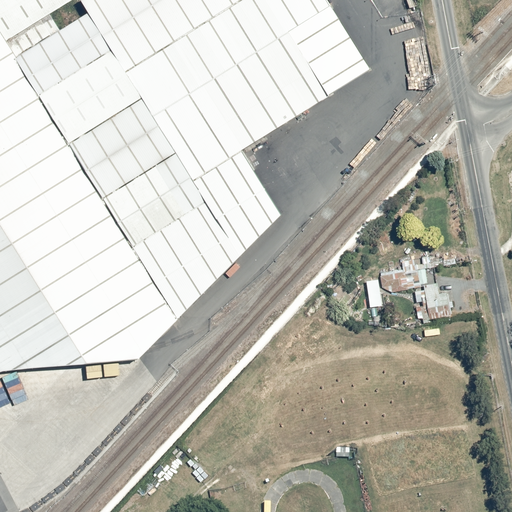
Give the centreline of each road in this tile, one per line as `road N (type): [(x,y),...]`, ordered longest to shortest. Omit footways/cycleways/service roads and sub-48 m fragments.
road 1 (tertiary): [(467,128),(511,366)]
road 2 (tertiary): [(442,0),(467,128)]
